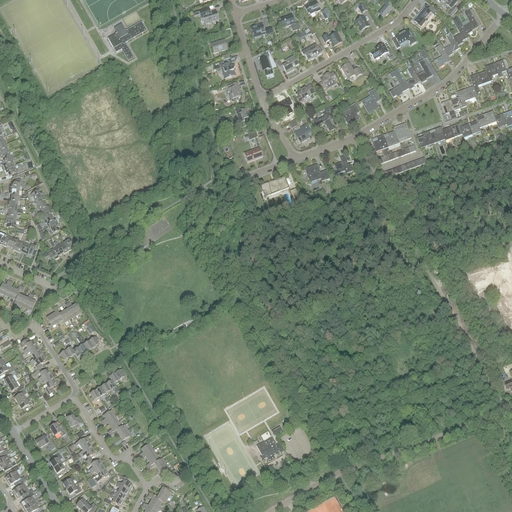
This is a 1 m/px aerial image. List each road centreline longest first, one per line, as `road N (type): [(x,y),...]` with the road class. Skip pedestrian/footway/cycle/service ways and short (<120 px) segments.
road 1 (unclassified): [(269,511),(339,472),(511,407)]
road 2 (residential): [(354,138),(450,81),(504,15)]
road 3 (track): [(156,0),(213,179)]
road 4 (residential): [(261,100),(392,25),(415,0)]
road 5 (residential): [(134,511),(144,481),(127,458),(110,456),(74,397)]
road 6 (residential): [(74,397),(34,321),(48,284)]
